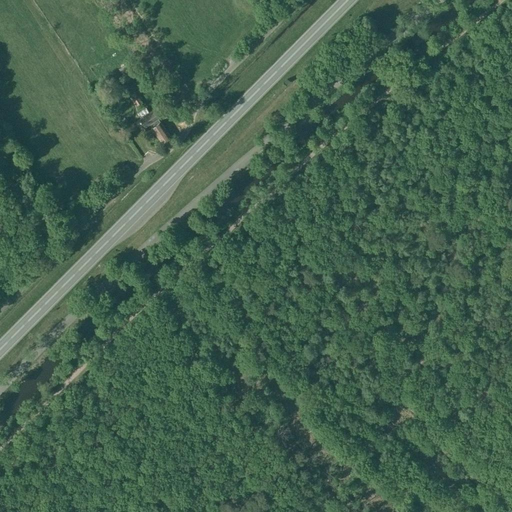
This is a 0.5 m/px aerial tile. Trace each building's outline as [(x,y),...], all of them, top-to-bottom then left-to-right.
[(127,63),(119,68),(122,73),(130,68),(127,63)] [(137,78),(143,86),(149,82),(143,74),(137,78)] [(114,84),(117,89),(127,82),(124,77),(114,84)] [(133,103),(135,102),(137,105),(141,103),(137,96),(133,98),(133,99),(131,100),(133,103)] [(157,107),(149,112),(146,107),(137,112),(141,117),(140,118),(145,126),(150,123),(152,127),(151,129),(153,132),(155,132),(162,142),(170,136),(160,121),(158,118),(162,115),(164,118),(170,115),(164,106),(159,109),(157,107)]
